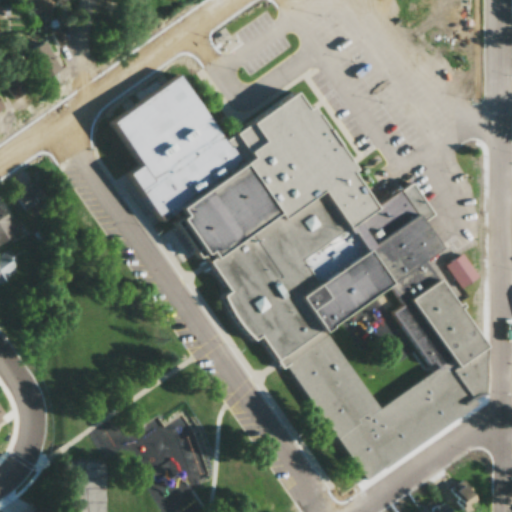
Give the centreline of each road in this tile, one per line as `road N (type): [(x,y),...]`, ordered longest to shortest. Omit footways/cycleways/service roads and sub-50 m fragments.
road 1 (residential): [(505,511),(502,0)]
road 2 (residential): [(323,511),(59,124)]
road 3 (residential): [(0,166),(235,0)]
road 4 (residential): [(351,511),(504,408)]
